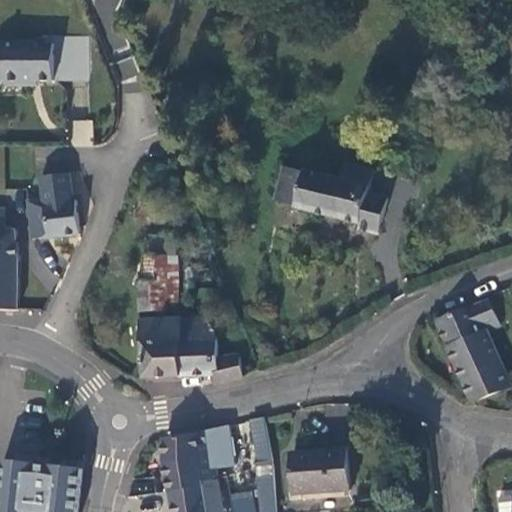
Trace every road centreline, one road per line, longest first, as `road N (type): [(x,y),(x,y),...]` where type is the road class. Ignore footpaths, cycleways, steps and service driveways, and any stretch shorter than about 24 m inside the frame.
road 1 (residential): [(367,375),(118,423)]
road 2 (residential): [(47,353),(122,159)]
road 3 (residential): [(367,375),(390,322),(511,267)]
